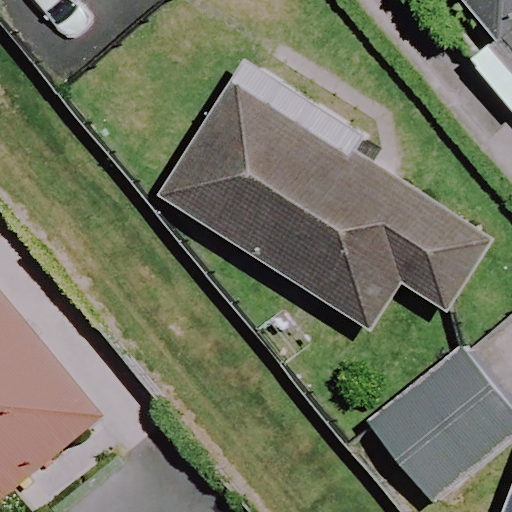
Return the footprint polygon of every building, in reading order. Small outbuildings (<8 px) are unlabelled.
[(145,18),(128,0),(0,0),(0,37),(54,99),(145,18)] [(511,0),(453,0),(486,40),(461,61),(511,121),(511,0)] [(450,321),(493,250),(366,173),(382,148),(301,99),(249,67),(161,212),(377,343),(406,295),(450,321)] [(0,510),(98,429),(0,312),(0,510)] [(435,511),(511,446),(511,428),(456,362),(368,436),(432,511),(435,511)]
